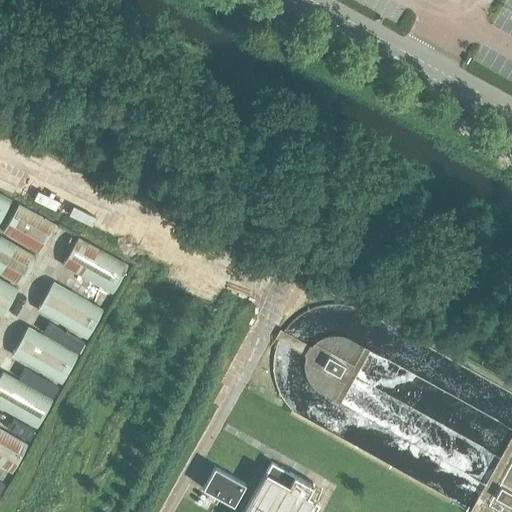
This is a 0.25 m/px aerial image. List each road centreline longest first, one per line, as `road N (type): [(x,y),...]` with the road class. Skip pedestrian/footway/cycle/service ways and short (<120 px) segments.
road 1 (tertiary): [(511,112),(302,0)]
road 2 (unknown): [(0,354),(56,232)]
